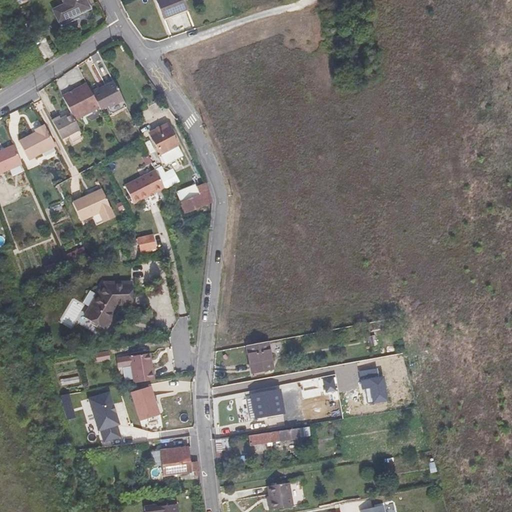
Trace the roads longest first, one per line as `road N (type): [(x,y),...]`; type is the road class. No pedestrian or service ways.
road 1 (residential): [(209,511),(197,394),(218,198),(186,123),(143,55)]
road 2 (residential): [(143,55),(318,0)]
road 3 (residential): [(120,25),(0,98)]
